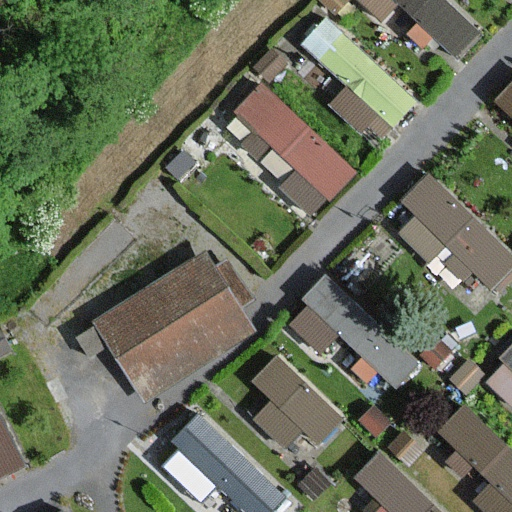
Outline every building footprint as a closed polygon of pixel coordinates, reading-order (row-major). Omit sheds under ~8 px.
[(374,0),(446,63),(486,18),(465,0),(374,0)] [(303,35),(347,76),(330,95),(376,138),(417,94),(327,10),(303,35)] [(511,126),(511,70),(484,100),(511,126)] [(234,101),(296,158),(280,176),(314,208),(358,161),(261,72),(234,101)] [(394,194),(478,291),(511,261),(511,242),(437,157),(394,194)] [(399,385),(427,336),(314,272),(288,319),(343,350),(341,353),(399,385)] [(511,339),(485,369),(511,394),(511,339)] [(289,340),(249,368),(268,393),(254,403),(287,448),(340,411),(289,340)] [(511,436),(477,386),(433,417),(498,511),(509,511),(511,511),(511,436)] [(0,467),(26,458),(0,390),(0,467)] [(158,451),(198,495),(219,475),(253,511),(263,511),(289,488),(209,403),(158,451)] [(347,480),(377,511),(455,511),(388,441),(347,480)] [(41,511),(74,511),(67,499),(41,511)]
